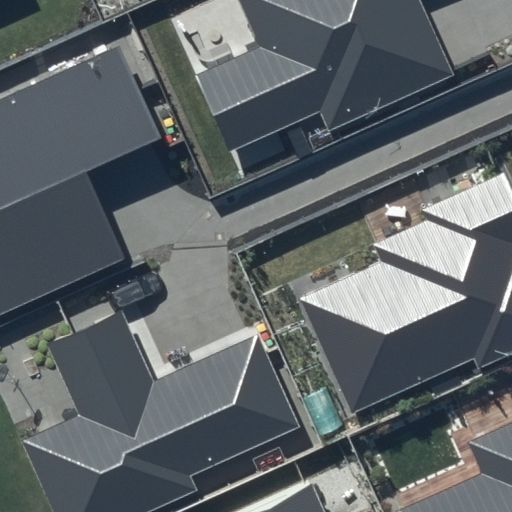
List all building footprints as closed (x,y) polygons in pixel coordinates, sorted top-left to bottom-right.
[(238,0),(260,47),(193,77),(227,153),(319,111),(328,130),(453,73),(420,0),(238,0)] [(116,45),(0,97),(0,313),(123,258),(84,172),(159,138),(116,45)] [(371,245),(379,260),(298,298),(351,412),(473,355),(479,368),(511,352),(511,188),(504,172),(423,210),(427,219),(371,245)] [(78,414),(23,440),(55,511),(145,511),(196,489),(190,476),(300,426),(257,334),(154,381),(121,310),(46,344),(78,414)] [(511,511),(511,420),(466,441),(479,470),(392,510),(393,511),(511,511)] [(324,511),(309,478),(233,511),(324,511)]
